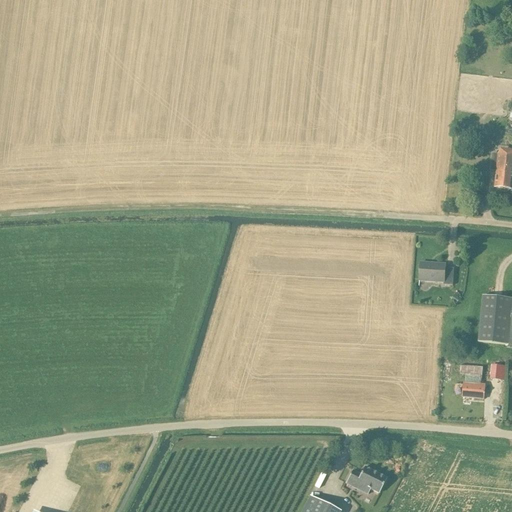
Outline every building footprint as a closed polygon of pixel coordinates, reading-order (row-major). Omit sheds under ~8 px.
[(511,190),(511,156),(498,155),(493,154),(491,168),(497,168),(495,188),(511,190)] [(446,265),(421,263),(419,281),(444,282),(444,285),(453,286),(454,268),(445,268),(446,265)] [(454,295),(451,300),(456,303),(459,299),(454,295)] [(511,299),(482,296),(478,343),(511,346),(511,299)] [(490,379),(501,381),(502,366),(492,365),(490,379)] [(484,399),(485,385),(481,384),(482,377),(483,367),(461,366),(460,375),(453,375),(452,381),(464,382),(463,397),(484,399)] [(501,417),(501,404),(492,404),(491,416),(501,417)] [(386,479),(364,468),(360,475),(352,471),(346,484),(356,489),(359,484),(379,494),(386,479)] [(302,511),(340,511),(310,497),(302,511)]
